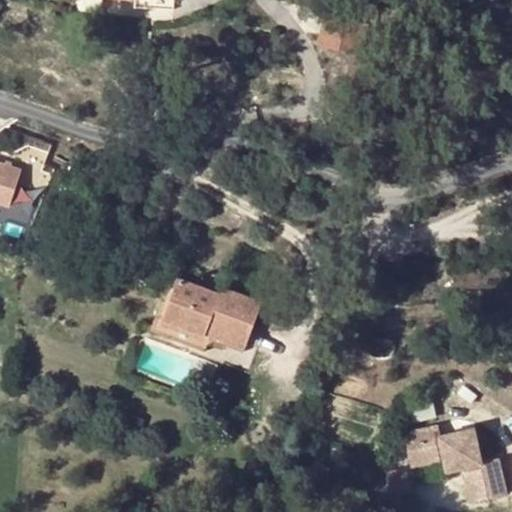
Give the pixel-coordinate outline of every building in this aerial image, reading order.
[(365,30),(326,19),(319,45),(358,56),(365,30)] [(0,198),(10,202),(24,168),(0,158),(0,198)] [(78,186),(58,178),(50,200),(70,209),(78,186)] [(205,338),(207,333),(209,327),(246,340),(261,299),(228,287),(226,293),(220,290),(184,277),(182,283),(175,280),(160,321),(205,338)] [(226,293),(228,287),(222,284),(220,290),(226,293)] [(209,327),(207,333),(244,347),(246,340),(209,327)] [(437,419),(401,426),(409,461),(441,454),(444,466),(462,462),(469,497),(506,489),(498,451),(481,455),(474,422),(440,429),(437,419)]
